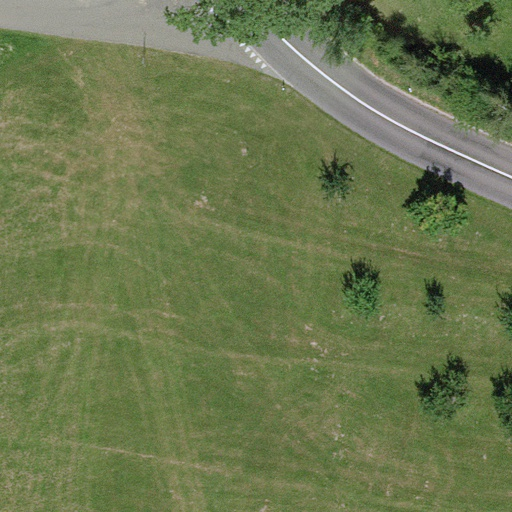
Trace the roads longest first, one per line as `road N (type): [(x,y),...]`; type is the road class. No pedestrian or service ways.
road 1 (tertiary): [(511,178),(344,92),(247,0)]
road 2 (unclassified): [(0,7),(168,25),(225,0)]
